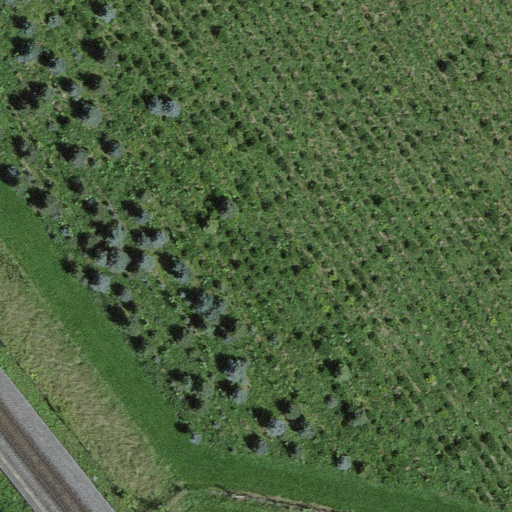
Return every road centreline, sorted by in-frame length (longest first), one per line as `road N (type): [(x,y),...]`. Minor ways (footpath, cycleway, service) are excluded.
road 1 (track): [(193,471),(0,194)]
road 2 (track): [(392,511),(193,471)]
